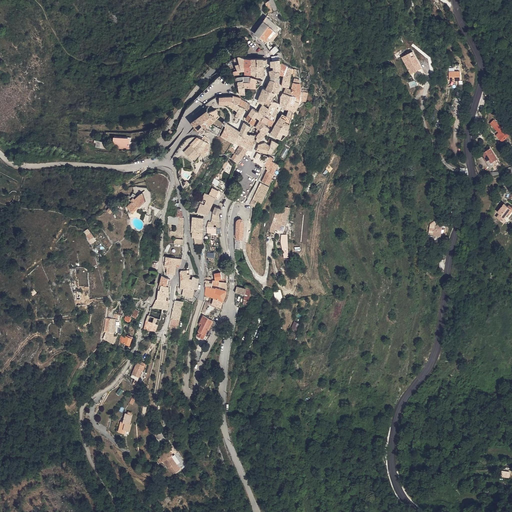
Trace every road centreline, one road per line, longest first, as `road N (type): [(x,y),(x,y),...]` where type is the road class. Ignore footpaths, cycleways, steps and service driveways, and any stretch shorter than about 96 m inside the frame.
road 1 (secondary): [(418,511),(392,470),(394,430),(440,335),(470,176),(467,126),(482,73),(455,0)]
road 2 (residential): [(150,163),(172,181),(154,297),(122,372),(82,410),(87,453),(119,511)]
road 3 (tertiary): [(200,271),(186,389),(194,392),(228,315)]
road 4 (tertiary): [(258,511),(223,423),(228,315)]
road 5 (residential): [(186,120),(167,144),(161,137),(216,64),(267,52)]
road 6 (residential): [(228,256),(239,208),(255,275),(265,277),(269,239)]
road 7 (tertiary): [(150,163),(26,165),(0,152)]
